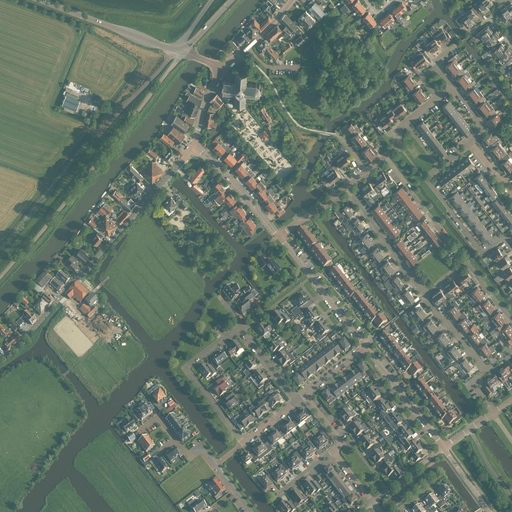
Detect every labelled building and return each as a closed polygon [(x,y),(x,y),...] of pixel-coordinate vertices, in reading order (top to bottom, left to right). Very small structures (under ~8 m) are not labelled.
[(273,0),(275,1),(271,4),(270,3),(265,8),(273,15),(281,6),(277,2),(278,1),(277,0),(273,0)] [(315,0),(309,6),(319,16),(325,10),(315,0)] [(484,0),(480,0),(475,0),(474,2),(480,9),(482,8),(485,12),(491,8),(489,6),(484,0)] [(402,1),(398,5),(403,10),(407,6),(402,1)] [(466,10),(468,12),(474,19),(479,15),(476,11),(478,9),(472,2),(469,4),(468,6),(469,8),(466,10)] [(510,14),(511,12),(511,10),(507,4),(505,2),(500,6),(504,11),(501,13),(507,20),(511,17),(511,16),(510,14)] [(366,8),(362,3),(357,7),(361,12),(366,8)] [(393,9),(398,14),(398,15),(397,16),(399,19),(401,17),(400,15),(402,13),(401,12),(403,10),(398,5),(393,9)] [(316,17),(307,8),(299,16),(301,17),(299,18),(301,20),(302,19),(308,25),(316,17)] [(292,28),(298,23),(286,11),(281,17),(287,24),(283,28),(286,31),(290,27),(292,28)] [(364,15),(368,20),(373,15),(369,11),(364,15)] [(390,11),(385,15),(390,21),(395,17),(390,11)] [(476,21),(474,19),(468,12),(465,14),(464,12),(462,12),(456,17),(462,25),(467,21),(471,25),(476,21)] [(252,21),(262,28),(273,17),(270,13),(261,22),(255,17),(252,21)] [(377,20),(373,15),(368,20),(372,25),(377,20)] [(381,19),(386,25),(384,27),(386,30),(390,26),(388,23),(390,21),(385,15),(381,19)] [(249,27),(246,30),(251,37),(257,32),(255,30),(258,28),(254,23),(254,24),(252,21),(249,24),(251,26),(249,28),(249,27)] [(272,29),(279,37),(285,31),(283,28),(278,23),(272,29)] [(297,33),(299,36),(297,38),(301,42),(309,35),(305,31),(298,23),(292,28),(290,27),(286,31),(292,37),(297,33)] [(434,23),(431,25),(436,32),(437,33),(440,38),(441,39),(444,37),(446,40),(453,35),(449,30),(447,32),(443,27),(441,28),(439,26),(437,27),(434,23)] [(482,36),(485,38),(487,37),(494,31),(489,23),(477,33),(479,36),(481,37),(482,36)] [(279,37),(272,29),(266,34),(270,39),(271,38),(274,41),(279,37)] [(496,29),(494,31),(487,37),(489,39),(488,40),(487,42),(490,46),(498,40),(496,38),(501,34),(496,29)] [(238,37),(242,42),(246,39),(247,40),(251,37),(246,31),(238,37)] [(435,36),(431,40),(435,45),(437,48),(442,44),(438,40),(440,38),(437,33),(434,35),(435,36)] [(317,41),(314,36),(305,44),(309,48),(317,41)] [(233,38),(230,40),(236,47),(238,45),(233,38)] [(266,47),(271,53),(275,58),(280,54),(266,38),(258,44),(263,50),(266,47)] [(426,41),(423,43),(427,48),(429,46),(433,51),(437,48),(435,45),(431,40),(427,43),(426,41)] [(497,54),(499,53),(507,46),(503,41),(499,45),(497,42),(489,48),(492,52),(493,52),(495,51),(497,54)] [(499,53),(501,55),(500,56),(499,58),(502,62),(510,56),(508,53),(511,50),(511,49),(509,45),(507,46),(499,53)] [(422,50),(417,53),(420,56),(426,64),(430,60),(427,56),(429,54),(425,49),(423,51),(422,50)] [(414,57),(412,59),(415,64),(418,63),(421,67),(426,64),(420,56),(417,53),(413,56),(414,57)] [(455,53),(454,55),(449,58),(451,61),(446,64),(450,69),(457,63),(459,61),(456,57),(457,56),(455,53)] [(501,65),(500,67),(503,71),(506,69),(507,71),(508,70),(510,72),(511,75),(511,74),(511,57),(511,56),(507,60),(501,64),(501,65)] [(457,70),(459,72),(464,68),(462,66),(461,67),(457,63),(450,69),(453,73),(457,70)] [(457,78),(460,82),(468,76),(465,72),(466,71),(464,68),(459,72),(461,74),(457,78)] [(237,70),(236,70),(236,71),(237,71),(237,75),(236,75),(235,76),(237,76),(236,80),(231,80),(232,79),(230,79),(230,80),(226,79),(226,78),(225,78),(225,79),(223,79),(223,80),(225,80),(224,85),(224,90),(222,90),(222,91),(224,91),(224,92),(225,92),(225,91),(229,91),(229,93),(230,93),(230,92),(235,92),(235,96),(234,96),(234,97),(235,97),(235,101),(233,101),(233,102),(235,102),(234,103),(235,103),(235,102),(245,103),(245,104),(246,104),(246,103),(247,103),(247,102),(246,102),(246,98),(248,98),(248,97),(247,97),(247,93),(251,93),(251,94),(252,94),(252,93),(256,94),(256,95),(257,95),(257,94),(259,93),(260,94),(261,93),(260,92),(261,90),(263,91),(263,90),(262,89),(262,87),(263,86),(263,85),(262,86),(261,84),(261,83),(260,82),(260,83),(258,82),(258,81),(257,81),(257,82),(253,82),(253,80),(252,80),(252,82),(247,81),(248,77),(249,77),(249,76),(248,76),(248,72),(249,72),(249,71),(248,71),(248,70),(247,71),(238,70),(238,69),(237,69),(237,70)] [(402,78),(406,82),(413,76),(410,72),(405,75),(403,73),(399,77),(401,79),(402,78)] [(417,81),(413,76),(406,82),(409,87),(407,88),(409,90),(414,87),(412,84),(417,81)] [(468,83),(470,86),(475,82),(476,81),(474,78),(471,80),(468,76),(460,82),(464,87),(468,83)] [(477,84),(475,82),(470,86),(472,88),(467,91),(471,96),(479,90),(475,86),(477,84)] [(191,86),(189,89),(191,91),(192,91),(194,93),(195,91),(203,95),(206,90),(197,85),(195,88),(191,86)] [(416,89),(414,87),(409,90),(414,97),(416,96),(424,90),(421,85),(416,89)] [(195,115),(196,114),(197,113),(198,111),(197,110),(203,98),(187,90),(186,93),(190,95),(187,99),(191,101),(187,110),(195,115)] [(427,94),(424,90),(416,96),(419,100),(418,101),(420,104),(425,100),(423,98),(427,94)] [(479,97),(480,99),(486,95),(483,93),(482,94),(479,90),(471,96),(474,100),(479,97)] [(77,108),(81,98),(67,92),(63,103),(77,108)] [(212,100),(209,107),(209,108),(216,109),(218,106),(225,98),(218,92),(211,99),(212,100)] [(478,105),(481,109),(491,102),(486,95),(480,99),(482,102),(478,105)] [(397,103),(403,111),(407,107),(404,103),(406,101),(402,96),(400,98),(401,100),(397,103)] [(443,108),(445,109),(453,103),(450,99),(443,103),(445,106),(443,108)] [(489,110),(491,113),(496,109),(491,102),(481,109),(485,114),(489,110)] [(391,105),(389,107),(393,112),(395,110),(398,114),(403,111),(397,103),(393,106),(391,105)] [(457,107),(453,103),(445,109),(446,111),(448,110),(450,112),(457,107)] [(267,120),(272,117),(264,105),(260,109),(267,120)] [(387,110),(383,114),(389,121),(394,118),(390,114),(393,112),(389,107),(386,109),(387,110)] [(450,116),(452,118),(460,111),(457,107),(450,112),(452,115),(450,116)] [(205,123),(216,126),(218,121),(213,119),(215,111),(208,109),(205,123)] [(498,111),(496,109),(491,113),(493,115),(488,119),(493,125),(498,121),(496,120),(502,116),(498,111)] [(455,118),(457,121),(463,116),(460,111),(452,118),(453,120),(455,118)] [(195,118),(186,114),(183,112),(181,115),(185,119),(193,123),(195,118)] [(186,133),(183,132),(185,129),(189,122),(177,114),(172,121),(180,126),(179,128),(175,124),(168,132),(179,142),(186,133)] [(385,125),(389,121),(383,114),(379,117),(378,115),(375,117),(379,122),(381,120),(385,125)] [(457,125),(458,126),(467,120),(463,116),(457,121),(459,123),(457,125)] [(417,124),(421,128),(429,122),(428,120),(426,121),(424,119),(417,124)] [(462,127),(464,129),(470,124),(467,120),(458,126),(460,128),(462,127)] [(352,128),(354,130),(360,126),(356,121),(354,123),(352,121),(349,123),(348,121),(343,125),(348,132),(352,128)] [(421,128),(424,132),(431,127),(429,125),(431,124),(429,122),(421,128)] [(473,129),(470,124),(464,129),(465,132),(463,133),(465,135),(467,134),(473,129)] [(351,136),(355,141),(363,135),(361,132),(363,131),(361,129),(363,128),(361,125),(360,126),(354,130),(356,133),(351,136)] [(424,132),(427,137),(436,130),(434,128),(432,130),(431,127),(424,132)] [(261,131),(263,134),(266,138),(270,134),(268,131),(265,128),(261,131)] [(427,137),(431,141),(437,136),(435,134),(437,132),(436,130),(427,137)] [(171,145),(176,140),(166,131),(161,137),(171,145)] [(492,132),(490,133),(482,139),(486,143),(491,139),(493,141),(499,136),(496,132),(494,134),(492,132)] [(363,141),(365,144),(370,140),(368,137),(367,138),(364,134),(363,135),(355,141),(358,145),(363,141)] [(232,141),(236,145),(241,140),(237,136),(232,141)] [(431,141),(434,145),(442,139),(441,137),(439,138),(437,136),(431,141)] [(214,146),(217,150),(225,141),(221,138),(221,139),(218,137),(214,141),(216,143),(214,146)] [(490,149),(493,153),(504,145),(499,138),(494,142),(495,144),(490,149)] [(434,145),(437,149),(444,144),(442,142),(444,141),(442,139),(434,145)] [(363,149),(366,154),(375,147),(374,146),(375,145),(373,143),(372,143),(372,142),(370,140),(365,144),(367,146),(363,149)] [(224,150),(226,151),(231,146),(229,144),(229,145),(225,141),(217,150),(221,153),(224,150)] [(446,147),(444,144),(437,149),(441,154),(447,149),(449,147),(448,145),(446,147)] [(509,151),(507,149),(504,145),(493,153),(496,157),(502,153),(504,155),(509,151)] [(149,150),(157,157),(160,153),(153,146),(149,150)] [(225,156),(229,160),(234,154),(232,152),(235,149),(231,146),(226,151),(228,153),(225,156)] [(167,151),(168,152),(165,155),(170,159),(177,151),(172,147),(169,150),(168,149),(167,151)] [(343,149),(339,152),(347,162),(351,159),(347,154),(350,152),(346,147),(343,149)] [(379,151),(378,151),(378,150),(378,149),(376,148),(376,147),(375,147),(366,154),(370,158),(374,155),(376,157),(381,153),(379,151)] [(233,163),(238,157),(240,159),(245,154),(242,151),(237,156),(234,154),(229,160),(233,163)] [(335,156),(332,158),(336,162),(336,163),(339,161),(342,165),(347,162),(339,152),(335,156)] [(504,167),(511,161),(511,160),(511,155),(509,152),(504,156),(506,158),(501,163),(504,167)] [(470,155),(465,159),(470,165),(472,163),(473,164),(475,163),(470,155)] [(154,181),(165,170),(154,159),(143,170),(154,181)] [(236,167),(240,171),(248,163),(245,159),(236,167)] [(465,159),(461,162),(469,172),(471,170),(468,167),(470,165),(465,159)] [(131,161),(126,166),(130,171),(129,172),(133,176),(135,173),(141,179),(145,175),(144,175),(135,166),(133,164),(133,163),(131,161)] [(333,164),(329,167),(331,169),(337,177),(341,174),(338,169),(340,167),(336,163),(336,162),(334,164),(333,164)] [(466,173),(469,172),(461,162),(457,165),(462,172),(464,170),(466,173)] [(254,169),(248,163),(240,171),(243,175),(246,172),(248,174),(254,169)] [(201,164),(196,170),(200,174),(206,166),(204,164),(203,166),(201,164)] [(460,173),(462,172),(457,165),(452,168),(458,176),(460,174),(460,173)] [(455,177),(456,178),(457,179),(460,178),(458,176),(452,168),(448,172),(453,178),(455,177)] [(257,173),(254,169),(248,174),(249,176),(247,178),(250,182),(256,177),(255,175),(257,173)] [(325,176),(322,178),(325,182),(330,178),(332,181),(337,177),(331,169),(326,173),(325,171),(322,173),(325,176)] [(125,171),(121,174),(127,181),(132,176),(126,170),(125,171)] [(194,181),(200,174),(196,170),(191,176),(193,177),(192,179),(194,181)] [(394,178),(390,173),(388,171),(386,172),(384,170),(379,173),(386,181),(390,178),(392,180),(394,178)] [(478,180),(485,175),(482,171),(475,176),(478,180)] [(448,172),(444,175),(451,184),(453,183),(451,180),(453,178),(448,172)] [(382,184),(386,181),(379,173),(375,176),(380,182),(377,183),(381,188),(384,186),(382,184)] [(256,184),(258,186),(264,180),(259,175),(256,177),(250,182),(253,186),(256,184)] [(447,183),(448,184),(449,186),(451,185),(451,184),(444,175),(440,179),(444,185),(447,183)] [(478,180),(481,185),(488,179),(485,175),(478,180)] [(217,177),(209,184),(212,187),(215,184),(219,188),(224,183),(220,179),(219,180),(217,177)] [(129,186),(130,188),(137,195),(140,192),(142,190),(145,186),(138,180),(137,181),(135,179),(129,186)] [(279,179),(275,182),(280,188),(284,185),(279,179)] [(481,185),(485,189),(492,183),(488,179),(481,185)] [(258,186),(260,188),(257,190),(260,194),(269,187),(267,185),(268,185),(264,180),(258,186)] [(366,183),(372,191),(374,194),(380,189),(377,184),(374,186),(370,180),(366,183)] [(196,182),(193,185),(201,191),(203,188),(201,186),(196,182)] [(215,196),(213,198),(216,201),(218,199),(227,191),(225,189),(228,187),(224,183),(219,188),(216,191),(218,193),(215,196)] [(369,194),(372,191),(366,183),(362,187),(366,192),(364,194),(367,199),(371,196),(369,194)] [(485,189),(488,193),(495,188),(492,183),(485,189)] [(393,197),(394,199),(406,189),(402,185),(394,191),(397,194),(393,197)] [(266,196),(267,198),(273,193),(269,187),(260,194),(263,198),(266,196)] [(498,192),(495,188),(488,193),(491,197),(498,192)] [(123,194),(118,189),(114,193),(121,199),(120,200),(132,210),(139,203),(131,196),(128,200),(122,195),(123,194)] [(399,197),(402,200),(409,194),(406,189),(394,199),(396,200),(399,197)] [(454,200),(465,191),(464,189),(460,192),(458,189),(450,195),(454,200)] [(227,191),(218,199),(221,202),(224,199),(226,201),(227,200),(228,199),(234,194),(231,190),(228,193),(227,191)] [(266,202),(269,206),(278,199),(275,196),(279,192),(278,190),(273,193),(267,198),(269,200),(266,202)] [(454,200),(457,204),(465,198),(463,195),(466,193),(465,191),(454,200)] [(234,194),(228,199),(231,203),(232,203),(237,198),(234,194)] [(400,206),(401,208),(413,198),(409,194),(402,200),(404,203),(400,206)] [(492,200),(495,204),(502,199),(499,194),(492,200)] [(164,202),(167,205),(164,207),(170,212),(173,210),(172,209),(179,203),(178,202),(172,195),(164,202)] [(184,203),(182,204),(185,207),(190,203),(184,197),(181,200),(184,203)] [(280,198),(278,199),(269,206),(272,210),(275,208),(277,211),(278,211),(280,214),(287,209),(285,206),(286,205),(280,198)] [(416,203),(413,198),(401,208),(403,209),(406,206),(409,209),(416,203)] [(457,204),(461,209),(472,200),(471,198),(467,201),(465,198),(457,204)] [(495,204),(498,208),(505,203),(502,199),(495,204)] [(461,209),(464,213),(472,207),(470,204),(473,202),(472,200),(461,209)] [(104,206),(109,211),(113,207),(106,201),(102,205),(104,206)] [(231,207),(229,208),(230,209),(231,210),(232,209),(236,214),(245,207),(242,202),(239,204),(238,203),(237,202),(231,207)] [(372,209),(375,213),(387,204),(386,202),(382,205),(380,202),(372,209)] [(335,209),(337,211),(340,215),(343,213),(351,207),(347,203),(344,206),(342,203),(335,209)] [(420,207),(416,203),(409,209),(411,212),(407,215),(408,217),(420,207)] [(509,207),(505,203),(498,208),(496,210),(500,214),(502,213),(509,207)] [(389,206),(387,204),(375,213),(379,218),(387,212),(385,209),(389,206)] [(117,216),(123,221),(131,212),(125,207),(117,216)] [(238,216),(234,219),(238,223),(238,222),(241,220),(247,215),(245,213),(248,211),(245,207),(236,214),(238,216)] [(354,211),(351,207),(343,213),(344,215),(342,218),(345,221),(352,216),(350,214),(354,211)] [(424,212),(420,207),(408,217),(410,218),(413,215),(416,218),(424,212)] [(474,210),(472,207),(464,213),(468,218),(479,209),(478,207),(474,210)] [(502,213),(505,217),(511,211),(509,207),(502,213)] [(480,211),(479,209),(468,218),(471,222),(479,216),(477,213),(480,211)] [(389,214),(387,212),(379,218),(382,222),(394,213),(393,211),(389,214)] [(107,213),(102,218),(114,229),(119,224),(107,213)] [(396,215),(394,213),(382,222),(386,227),(394,221),(392,218),(396,215)] [(247,215),(241,220),(245,226),(254,219),(251,215),(249,217),(247,215)] [(352,224),(353,227),(361,221),(358,216),(354,219),(353,217),(346,222),(349,226),(352,224)] [(481,219),(479,216),(471,222),(475,227),(486,218),(485,216),(481,219)] [(89,221),(94,225),(97,221),(92,217),(89,221)] [(418,222),(422,227),(429,222),(425,217),(418,222)] [(102,218),(98,223),(110,234),(114,229),(102,218)] [(475,227),(478,231),(486,225),(484,222),(487,220),(486,218),(475,227)] [(245,226),(243,228),(248,235),(251,233),(253,235),(258,231),(256,229),(257,228),(255,225),(257,223),(254,219),(245,226)] [(386,227),(389,231),(401,222),(400,220),(396,223),(394,221),(386,227)] [(365,225),(361,221),(353,227),(356,230),(355,232),(357,234),(363,230),(361,228),(365,225)] [(403,224),(401,222),(389,231),(393,236),(401,230),(399,227),(403,224)] [(422,227),(425,231),(432,226),(429,222),(422,227)] [(478,231),(482,236),(493,227),(492,225),(488,228),(486,225),(478,231)] [(425,231),(428,235),(435,230),(432,226),(425,231)] [(494,229),(493,227),(482,236),(486,240),(493,234),(491,231),(494,229)] [(301,237),(308,232),(305,228),(299,232),(298,233),(301,237)] [(98,232),(92,239),(98,244),(102,240),(101,239),(103,237),(102,236),(104,234),(100,230),(98,232)] [(428,235),(432,240),(439,234),(435,230),(428,235)] [(361,239),(363,242),(370,236),(370,235),(367,231),(362,236),(360,234),(354,238),(356,241),(361,239)] [(308,232),(301,237),(304,241),(311,236),(308,232)] [(442,239),(439,234),(432,240),(435,244),(442,239)] [(370,236),(363,242),(364,244),(361,247),(364,251),(370,246),(368,244),(374,240),(372,238),(373,237),(371,235),(370,235),(370,236)] [(311,236),(304,241),(307,245),(314,240),(311,236)] [(395,241),(398,245),(405,240),(401,236),(395,241)] [(314,240),(307,245),(311,251),(319,244),(318,243),(318,244),(314,240)] [(398,245),(401,250),(408,244),(405,240),(398,245)] [(81,247),(76,253),(84,260),(90,254),(84,249),(87,247),(81,242),(79,244),(81,247)] [(315,256),(323,250),(319,246),(320,245),(319,244),(311,251),(315,256)] [(401,250),(405,254),(411,249),(408,244),(401,250)] [(370,251),(373,255),(381,249),(378,245),(372,250),(371,247),(366,251),(368,253),(370,251)] [(497,258),(507,251),(504,248),(502,249),(499,246),(490,253),(491,254),(493,256),(495,255),(497,258)] [(381,249),(373,255),(375,258),(372,261),(375,264),(380,260),(379,258),(384,253),(383,252),(384,251),(382,248),(381,249)] [(415,253),(411,249),(405,254),(408,258),(415,253)] [(319,260),(326,254),(323,250),(315,256),(319,260)] [(81,266),(76,261),(78,259),(77,259),(73,254),(72,253),(68,257),(71,260),(69,263),(77,271),(81,266)] [(418,257),(415,253),(408,258),(411,263),(418,257)] [(511,262),(511,261),(508,257),(511,256),(508,253),(498,260),(504,267),(511,262)] [(322,264),(329,258),(326,254),(319,260),(322,264)] [(273,261),(269,264),(263,257),(258,261),(263,267),(265,266),(270,272),(271,271),(276,277),(281,274),(280,272),(282,270),(280,267),(278,268),(273,261)] [(329,258),(322,264),(325,268),(326,267),(332,262),(329,258)] [(376,265),(378,268),(381,272),(384,269),(392,263),(389,259),(383,263),(381,261),(376,265)] [(395,267),(392,263),(384,269),(386,271),(383,274),(386,278),(391,274),(389,272),(395,267)] [(330,273),(334,277),(341,271),(338,267),(330,273)] [(462,270),(468,278),(473,275),(466,267),(462,270)] [(464,281),(468,278),(462,270),(458,273),(462,279),(460,281),(464,285),(466,283),(464,281)] [(344,276),(341,271),(334,277),(337,281),(344,276)] [(46,272),(36,283),(44,289),(53,279),(46,272)] [(60,278),(63,281),(67,284),(71,279),(62,272),(57,277),(59,279),(60,278)] [(390,280),(393,284),(401,278),(398,274),(394,277),(392,274),(387,279),(389,281),(390,280)] [(348,280),(344,276),(337,281),(341,286),(348,280)] [(462,287),(464,285),(460,281),(458,282),(454,277),(449,280),(456,288),(460,285),(462,287)] [(52,285),(59,291),(60,292),(65,286),(57,278),(52,285)] [(404,282),(401,278),(393,284),(396,288),(395,289),(397,292),(402,287),(401,285),(404,282)] [(341,286),(344,290),(351,284),(348,280),(341,286)] [(453,290),(456,288),(449,280),(445,283),(450,289),(447,290),(451,295),(455,292),(453,290)] [(82,303),(91,293),(78,282),(66,295),(71,299),(74,296),(82,303)] [(36,283),(32,287),(40,294),(39,295),(42,297),(46,293),(45,293),(44,289),(36,283)] [(344,290),(347,294),(354,289),(351,284),(344,290)] [(231,286),(225,291),(233,301),(239,296),(237,293),(241,290),(236,285),(233,287),(231,286)] [(467,294),(469,292),(473,296),(482,289),(479,285),(473,289),(471,287),(465,292),(467,294)] [(449,297),(451,295),(447,290),(445,292),(441,287),(437,290),(443,298),(447,295),(449,297)] [(404,298),(407,296),(412,292),(413,291),(411,288),(410,289),(408,288),(405,290),(403,288),(396,293),(399,297),(402,296),(404,298)] [(351,299),(352,297),(358,293),(357,293),(354,289),(347,294),(351,299)] [(476,303),(481,300),(479,297),(485,293),(482,289),(473,296),(476,300),(473,302),(475,304),(476,303)] [(433,293),(435,296),(433,298),(438,305),(445,300),(443,298),(437,290),(433,293)] [(352,297),(355,302),(363,296),(359,291),(357,293),(358,293),(352,297)] [(415,296),(412,292),(407,296),(404,298),(406,300),(403,302),(406,306),(413,301),(411,299),(415,296)] [(48,296),(46,293),(42,297),(50,304),(51,305),(54,300),(50,296),(48,296)] [(238,308),(241,311),(241,312),(242,313),(243,314),(244,314),(244,315),(254,308),(250,302),(255,298),(251,293),(243,299),(246,302),(238,308)] [(292,312),(297,318),(304,312),(301,308),(308,302),(302,294),(293,301),(298,307),(292,312)] [(355,302),(359,306),(366,300),(363,296),(355,302)] [(34,307),(42,314),(50,305),(42,298),(34,307)] [(476,303),(478,306),(481,310),(484,308),(492,302),(489,298),(483,302),(481,300),(476,303)] [(459,307),(457,304),(459,303),(456,299),(451,302),(453,305),(448,309),(451,313),(459,307)] [(359,306),(362,310),(369,304),(366,300),(359,306)] [(495,306),(492,302),(484,308),(487,312),(483,315),(485,317),(486,316),(491,312),(489,310),(495,306)] [(409,309),(412,313),(414,316),(424,308),(421,303),(415,308),(414,306),(409,309)] [(87,315),(90,317),(91,318),(98,311),(93,306),(91,308),(87,304),(81,310),(86,315),(87,315)] [(362,310),(365,314),(373,309),(369,304),(362,310)] [(13,310),(18,315),(21,312),(16,307),(13,310)] [(460,313),(461,315),(466,311),(464,309),(462,311),(459,307),(451,313),(454,317),(460,313)] [(427,312),(424,308),(414,316),(419,322),(423,318),(422,316),(427,312)] [(307,317),(308,319),(316,313),(313,309),(307,313),(306,311),(304,312),(297,318),(298,319),(299,318),(301,320),(306,318),(307,317)] [(365,314),(369,319),(376,313),(373,309),(365,314)] [(492,316),(495,320),(503,314),(500,309),(494,314),(492,312),(491,312),(486,316),(488,319),(492,316)] [(24,316),(25,317),(33,324),(33,325),(38,320),(28,311),(24,316)] [(458,322),(461,326),(469,320),(466,316),(468,314),(466,311),(461,315),(463,317),(458,322)] [(273,317),(279,325),(283,322),(285,325),(291,321),(287,315),(284,318),(279,312),(273,317)] [(308,323),(309,325),(311,328),(318,323),(316,320),(320,317),(316,313),(308,319),(310,321),(308,323)] [(372,323),(374,321),(378,318),(379,317),(378,316),(376,313),(369,319),(372,323)] [(382,314),(381,313),(378,316),(379,317),(378,318),(383,325),(388,321),(382,314)] [(104,314),(96,320),(104,330),(111,325),(104,314)] [(495,326),(497,329),(504,323),(502,321),(506,318),(503,314),(495,320),(498,324),(495,326)] [(424,324),(427,327),(435,321),(432,317),(426,322),(424,319),(419,323),(421,325),(424,324)] [(379,328),(383,325),(378,318),(374,321),(379,328)] [(471,328),(472,327),(477,323),(475,321),(474,322),(471,318),(469,320),(461,326),(464,330),(470,326),(471,328)] [(438,325),(435,321),(427,327),(430,331),(428,333),(429,336),(434,332),(432,330),(438,325)] [(317,330),(319,333),(327,326),(323,322),(320,325),(318,323),(311,328),(313,330),(315,329),(316,331),(317,330)] [(502,329),(505,333),(511,326),(511,325),(510,322),(505,325),(504,323),(497,329),(498,331),(502,329)] [(469,334),(472,338),(480,332),(477,328),(479,326),(477,323),(472,327),(474,329),(469,334)] [(265,328),(263,324),(258,329),(264,337),(273,330),(269,325),(265,328)] [(321,335),(320,335),(318,337),(322,341),(329,336),(327,333),(330,331),(327,326),(319,333),(321,335)] [(3,331),(16,344),(23,338),(18,333),(13,337),(6,329),(3,331)] [(391,336),(387,331),(386,329),(380,334),(382,336),(380,337),(384,342),(391,336)] [(437,338),(439,340),(447,334),(444,330),(438,334),(437,332),(432,336),(435,339),(437,338)] [(481,338),(482,340),(487,336),(485,334),(483,336),(480,332),(472,338),(475,342),(481,338)] [(450,338),(447,334),(439,340),(441,342),(439,345),(442,348),(447,345),(445,342),(450,338)] [(384,342),(387,346),(396,339),(394,336),(392,337),(391,336),(384,342)] [(478,346),(482,351),(490,344),(487,340),(489,339),(487,336),(482,340),(484,342),(478,346)] [(15,345),(9,338),(7,341),(8,342),(3,346),(8,352),(15,345)] [(345,340),(344,342),(342,339),(336,343),(339,348),(342,346),(346,351),(351,347),(345,340)] [(387,346),(390,350),(398,344),(397,344),(399,343),(396,339),(387,346)] [(279,349),(281,352),(286,348),(280,340),(269,348),(273,354),(279,349)] [(237,341),(231,346),(233,348),(229,352),(232,357),(237,353),(238,354),(244,349),(237,341)] [(342,352),(339,348),(336,343),(331,347),(338,356),(341,354),(340,353),(342,352)] [(448,349),(451,353),(459,347),(455,343),(450,347),(448,345),(443,349),(445,351),(448,349)] [(390,350),(394,354),(403,347),(401,345),(399,346),(398,344),(390,350)] [(493,348),(490,344),(482,351),(485,355),(491,350),(492,353),(497,349),(495,346),(493,348)] [(394,354),(397,359),(404,353),(403,351),(406,348),(404,346),(403,347),(394,354)] [(449,354),(451,357),(450,358),(450,359),(452,362),(458,358),(456,355),(462,351),(461,349),(462,349),(459,346),(459,347),(451,353),(449,354)] [(277,358),(281,363),(291,355),(288,350),(286,347),(286,348),(281,352),(283,354),(277,358)] [(336,358),(338,356),(331,347),(327,351),(333,359),(335,357),(336,358)] [(331,360),(333,359),(327,351),(322,354),(329,363),(332,361),(331,360)] [(223,352),(214,359),(216,361),(213,364),(218,370),(221,367),(220,365),(228,358),(223,352)] [(400,363),(408,357),(411,354),(409,352),(406,355),(404,353),(397,359),(400,363)] [(327,365),(329,363),(322,354),(318,358),(324,366),(326,364),(327,365)] [(291,355),(281,363),(284,367),(289,363),(291,365),(296,361),(291,355)] [(400,363),(404,367),(411,361),(408,357),(400,363)] [(459,363),(461,367),(469,361),(466,357),(462,360),(460,358),(454,362),(456,365),(459,363)] [(322,367),(324,366),(318,358),(313,361),(320,370),(323,368),(322,367)] [(442,360),(440,361),(445,368),(452,363),(452,362),(450,359),(445,363),(442,360)] [(416,360),(412,363),(411,361),(404,367),(407,371),(409,370),(413,366),(418,363),(416,360)] [(248,370),(247,370),(244,373),(248,377),(254,372),(252,370),(258,366),(254,361),(246,367),(248,370)] [(318,372),(320,370),(313,361),(309,365),(315,373),(317,371),(318,372)] [(473,365),(469,361),(461,367),(464,371),(462,372),(464,375),(466,378),(472,373),(470,370),(470,371),(468,368),(473,365)] [(413,366),(419,373),(423,370),(418,363),(413,366)] [(359,368),(356,370),(357,371),(363,379),(364,379),(368,375),(367,373),(369,371),(364,364),(359,367),(359,368)] [(209,368),(206,365),(200,370),(207,379),(211,375),(212,377),(217,373),(212,366),(209,368)] [(309,365),(304,368),(311,377),(314,375),(313,374),(315,373),(309,365)] [(414,376),(419,373),(413,366),(409,370),(414,376)] [(507,366),(502,369),(510,379),(511,380),(511,378),(511,370),(511,372),(507,366)] [(309,379),(311,377),(304,368),(300,372),(306,380),(307,380),(308,378),(309,379)] [(503,378),(501,380),(504,385),(507,383),(506,382),(510,379),(502,369),(498,372),(503,378)] [(256,375),(254,372),(248,377),(250,380),(251,379),(255,383),(265,375),(261,370),(256,375)] [(355,372),(352,374),(359,383),(364,379),(363,379),(357,371),(356,372),(355,372)] [(300,372),(295,376),(297,378),(294,380),(300,387),(305,384),(305,383),(307,381),(307,380),(306,380),(300,372)] [(355,386),(359,383),(352,374),(350,376),(349,378),(355,386)] [(268,379),(265,375),(255,383),(260,390),(265,386),(263,383),(268,379)] [(419,390),(426,384),(423,380),(424,379),(423,376),(415,382),(417,384),(416,385),(419,390)] [(502,386),(504,385),(501,380),(498,382),(494,376),(490,379),(496,387),(500,384),(502,386)] [(224,377),(217,383),(219,385),(214,389),(219,396),(220,395),(221,397),(227,392),(226,390),(229,388),(225,384),(227,382),(224,377)] [(351,389),(355,386),(349,378),(347,379),(347,378),(344,380),(351,389)] [(494,389),(496,387),(490,379),(486,382),(490,388),(489,389),(488,388),(485,390),(490,396),(495,392),(494,389)] [(347,393),(351,389),(344,380),(341,382),(342,383),(340,384),(347,393)] [(342,396),(347,393),(340,384),(339,386),(338,385),(335,387),(342,396)] [(419,390),(422,394),(430,388),(426,384),(419,390)] [(333,390),(332,391),(338,399),(342,396),(335,387),(333,389),(333,390)] [(368,400),(378,392),(375,388),(369,392),(368,390),(362,394),(365,399),(366,398),(368,400)] [(422,394),(426,398),(433,393),(430,388),(422,394)] [(155,393),(157,396),(154,398),(159,404),(167,398),(161,389),(155,393)] [(273,395),(271,397),(277,404),(282,401),(277,396),(280,394),(276,389),(274,391),(275,392),(273,394),(273,395)] [(330,405),(338,399),(332,391),(331,390),(328,392),(323,395),(330,405)] [(382,397),(378,392),(368,400),(371,404),(369,406),(371,409),(373,407),(378,403),(376,401),(382,397)] [(435,395),(433,393),(426,398),(429,403),(439,395),(437,393),(435,395)] [(230,410),(233,408),(239,403),(234,397),(233,397),(231,394),(225,398),(228,402),(225,403),(230,410)] [(269,398),(268,397),(267,395),(262,399),(267,406),(270,404),(273,408),(277,404),(271,397),(269,398)] [(429,403),(432,407),(440,401),(438,399),(440,397),(439,395),(429,403)] [(268,412),(265,407),(267,406),(262,399),(258,402),(260,405),(258,407),(264,415),(268,412)] [(379,410),(381,412),(389,406),(385,401),(380,405),(378,403),(373,407),(375,409),(377,408),(378,410),(379,410)] [(432,407),(436,411),(443,405),(440,401),(432,407)] [(147,404),(142,408),(148,417),(153,413),(152,411),(155,409),(151,404),(148,406),(147,404)] [(344,419),(352,413),(350,411),(351,410),(349,408),(351,407),(349,405),(344,408),(346,411),(340,415),(344,419)] [(446,410),(443,405),(436,411),(439,415),(446,410)] [(392,410),(389,406),(381,412),(378,414),(383,421),(384,420),(389,417),(387,414),(392,410)] [(260,418),(264,415),(258,407),(256,409),(255,408),(253,410),(252,408),(249,410),(251,412),(253,410),(260,418)] [(142,408),(136,412),(138,414),(135,416),(139,422),(142,419),(143,421),(148,417),(142,408)] [(247,416),(244,418),(251,425),(255,422),(248,414),(251,412),(249,410),(247,412),(248,413),(246,415),(247,416)] [(442,420),(445,418),(444,418),(449,415),(450,414),(449,414),(446,410),(439,415),(442,420)] [(299,413),(305,422),(312,416),(309,411),(306,413),(304,411),(299,413)] [(356,421),(358,419),(361,416),(358,413),(357,414),(355,411),(352,413),(344,419),(347,424),(354,418),(356,421)] [(449,415),(454,422),(455,423),(457,423),(462,420),(461,419),(463,418),(460,415),(459,416),(458,417),(453,411),(449,414),(450,414),(449,415)] [(297,420),(295,422),(299,427),(299,426),(301,428),(307,424),(305,422),(299,413),(296,418),(297,420)] [(178,419),(175,414),(167,420),(170,425),(178,419)] [(390,422),(392,425),(400,418),(397,414),(390,419),(389,417),(384,420),(386,423),(388,421),(390,423),(390,422)] [(454,422),(449,415),(444,418),(445,418),(450,425),(454,422)] [(235,420),(240,425),(239,426),(242,431),(245,428),(246,429),(251,425),(244,418),(242,419),(240,416),(235,420)] [(124,422),(126,425),(123,428),(127,434),(137,426),(133,420),(132,421),(130,418),(124,422)] [(400,418),(392,425),(391,426),(392,428),(392,429),(395,433),(400,429),(398,427),(403,423),(400,418)] [(182,423),(178,419),(170,425),(173,429),(182,423)] [(351,428),(354,433),(362,426),(360,424),(361,424),(359,421),(358,419),(356,421),(358,423),(351,428)] [(299,427),(295,422),(293,424),(291,422),(286,424),(292,432),(299,427)] [(185,427),(182,423),(173,429),(176,433),(185,427)] [(284,431),(282,432),(285,437),(292,432),(286,424),(282,428),(284,431)] [(364,432),(366,434),(368,433),(366,430),(365,428),(364,429),(362,426),(354,433),(358,437),(364,432)] [(188,431),(185,427),(176,433),(180,438),(188,431)] [(400,429),(395,433),(393,434),(395,437),(396,436),(397,437),(399,438),(400,440),(403,438),(410,432),(407,427),(402,432),(400,429)] [(188,431),(180,438),(183,442),(191,436),(188,431)] [(277,432),(272,434),(279,442),(285,437),(282,432),(279,434),(278,432),(277,432)] [(330,439),(326,434),(325,432),(318,437),(319,439),(326,447),(329,443),(327,441),(330,439)] [(414,436),(410,432),(403,438),(400,440),(402,441),(401,446),(403,448),(405,447),(409,443),(408,441),(414,436)] [(360,442),(364,447),(372,440),(370,438),(371,438),(369,435),(370,435),(368,433),(366,434),(368,436),(360,442)] [(268,443),(271,447),(272,448),(279,442),(272,434),(269,439),(271,441),(268,443)] [(152,441),(148,435),(139,442),(143,447),(152,441)] [(321,449),(326,447),(319,439),(316,442),(314,440),(311,442),(316,449),(319,447),(320,450),(321,449)] [(373,443),(372,440),(364,447),(367,451),(374,446),(376,448),(378,447),(376,444),(374,442),(373,443)] [(156,446),(152,441),(143,447),(147,453),(156,446)] [(411,446),(409,443),(405,447),(407,450),(408,448),(410,450),(411,450),(412,452),(420,446),(417,441),(411,446)] [(314,451),(316,449),(311,442),(308,444),(310,446),(306,449),(306,450),(312,458),(316,453),(314,451)] [(262,444),(257,446),(266,457),(274,451),(272,448),(271,447),(270,448),(267,444),(264,446),(263,444),(262,444)] [(394,444),(391,447),(396,453),(399,451),(394,444)] [(371,456),(374,460),(382,454),(384,452),(381,449),(383,448),(380,445),(378,447),(376,448),(378,450),(371,456)] [(256,453),(253,455),(258,461),(260,459),(261,461),(266,457),(257,446),(254,450),(254,451),(256,453)] [(424,450),(420,446),(412,452),(414,454),(413,455),(415,457),(413,458),(417,463),(422,459),(418,454),(424,450)] [(307,460),(312,458),(306,450),(306,449),(304,447),(297,453),(303,460),(305,458),(307,460)] [(175,449),(167,455),(171,462),(180,455),(181,457),(184,455),(180,449),(177,451),(175,449)] [(301,461),(303,460),(297,453),(295,455),(296,457),(293,460),(299,468),(302,464),(301,461)] [(256,463),(258,461),(253,455),(251,456),(249,454),(245,456),(243,459),(247,464),(253,459),(256,463)] [(385,458),(387,461),(391,457),(389,455),(386,458),(385,456),(384,456),(382,454),(374,460),(378,464),(385,458)] [(382,468),(386,473),(393,467),(392,464),(393,463),(394,461),(391,457),(387,461),(389,463),(382,468)] [(163,473),(169,468),(162,459),(158,462),(156,459),(151,463),(153,466),(156,464),(163,473)] [(293,460),(288,464),(287,462),(285,464),(290,471),(292,469),(294,471),(294,470),(299,468),(293,460)] [(407,468),(401,461),(398,463),(404,470),(407,468)] [(283,465),(280,467),(276,470),(284,480),(287,476),(287,475),(286,473),(288,471),(283,465)] [(324,473),(327,477),(334,471),(331,467),(324,473)] [(404,476),(401,471),(397,467),(395,469),(393,467),(386,473),(389,477),(393,474),(395,476),(396,475),(400,480),(404,476)] [(279,482),(284,480),(276,470),(270,476),(274,482),(277,480),(279,482)] [(338,476),(334,471),(327,477),(331,481),(338,476)] [(272,484),(274,482),(270,476),(267,477),(270,481),(264,486),(268,491),(271,489),(274,486),(272,484)] [(331,481),(334,485),(341,480),(338,476),(331,481)] [(223,485),(219,480),(214,484),(212,482),(207,486),(209,488),(212,493),(214,492),(223,485)] [(344,484),(341,480),(334,485),(337,490),(344,484)] [(315,486),(311,482),(305,486),(312,496),(317,492),(318,493),(323,490),(318,483),(315,486)] [(341,494),(348,489),(344,484),(337,490),(341,494)] [(216,498),(218,500),(223,497),(221,494),(226,490),(223,485),(214,492),(217,497),(216,498)] [(443,495),(441,497),(445,503),(449,500),(447,497),(450,495),(449,493),(452,491),(448,486),(445,488),(443,487),(439,490),(443,495)] [(341,494),(344,498),(351,493),(348,489),(341,494)] [(292,496),(297,502),(295,504),(297,508),(299,507),(299,505),(304,501),(306,503),(309,500),(305,496),(303,497),(303,498),(298,492),(292,496)] [(344,498),(347,502),(354,497),(351,493),(344,498)] [(434,494),(430,498),(436,505),(438,504),(442,509),(447,505),(445,503),(441,497),(438,499),(434,494)] [(329,497),(325,500),(329,506),(333,503),(329,497)] [(354,497),(347,502),(351,507),(358,501),(354,497)] [(429,506),(427,508),(430,511),(437,511),(438,511),(434,507),(436,505),(430,498),(426,501),(429,506)] [(195,511),(200,511),(208,506),(203,500),(192,508),(195,511)] [(289,506),(285,502),(279,507),(283,511),(291,511),(294,511),(297,510),(292,504),(289,506)]
